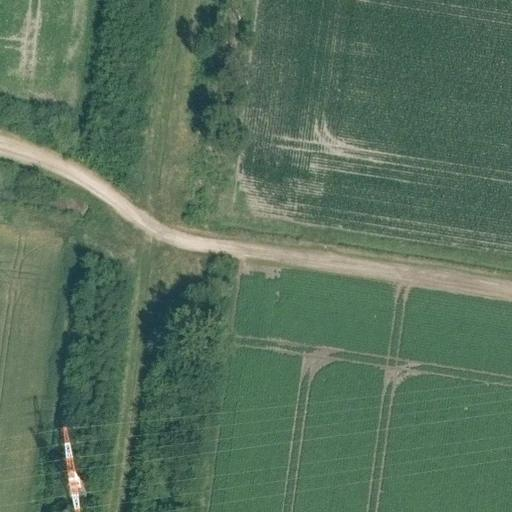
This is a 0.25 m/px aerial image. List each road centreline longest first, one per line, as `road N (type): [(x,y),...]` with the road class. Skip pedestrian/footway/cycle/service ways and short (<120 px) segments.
road 1 (track): [(0,140),(100,184),(155,228),(206,246),(511,283)]
road 2 (track): [(187,0),(113,511)]
